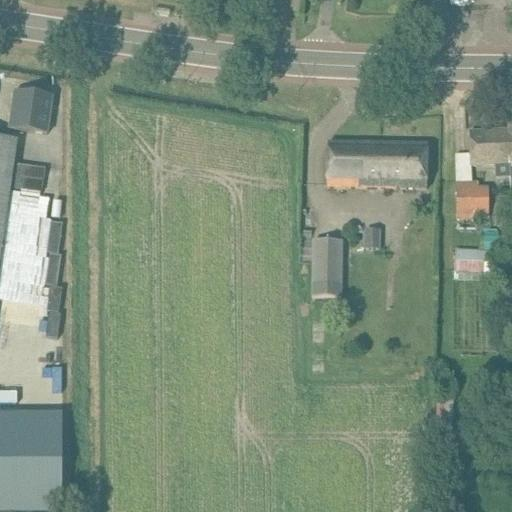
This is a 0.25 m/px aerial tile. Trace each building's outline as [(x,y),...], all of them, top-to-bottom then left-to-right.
[(46,136),(52,99),(14,93),(9,131),(46,136)] [(508,132),(468,134),(470,154),(471,169),(495,168),(496,182),(511,181),(511,186),(511,185),(511,127),(507,128),(508,132)] [(0,264),(17,143),(0,140),(0,264)] [(328,145),(326,190),(426,192),(427,146),(328,145)] [(454,192),(455,217),(489,216),(488,191),(454,192)] [(455,251),(454,282),(473,283),(485,283),(486,276),(495,276),(495,252),(501,252),(501,236),(501,231),(489,231),(481,231),(481,252),(455,251)] [(311,242),(310,299),(341,300),(342,243),(311,242)] [(0,416),(0,511),(62,511),(62,417),(0,416)] [(450,440),(438,440),(438,466),(439,466),(439,470),(449,469),(448,466),(450,466),(450,440)]
